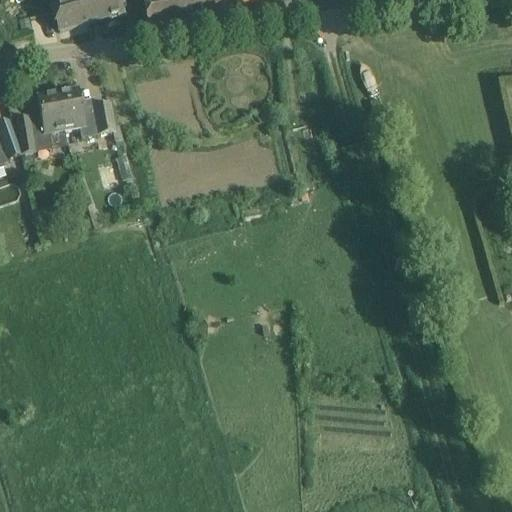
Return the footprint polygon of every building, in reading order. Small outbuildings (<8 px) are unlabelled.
[(71,0),(51,6),(56,23),(59,34),(123,15),(118,0),(71,0)] [(220,15),(216,0),(142,0),(148,28),(220,15)] [(31,32),(28,21),(18,24),(21,34),(31,32)] [(78,91),(57,95),(64,135),(79,132),(80,142),(113,136),(117,158),(125,156),(117,129),(114,130),(109,106),(81,111),(78,91)] [(64,135),(57,95),(35,99),(39,119),(29,121),(29,120),(15,122),(22,158),(51,153),(48,137),(64,135)] [(0,161),(7,159),(8,163),(19,160),(18,155),(15,142),(8,124),(0,126),(0,161)]
